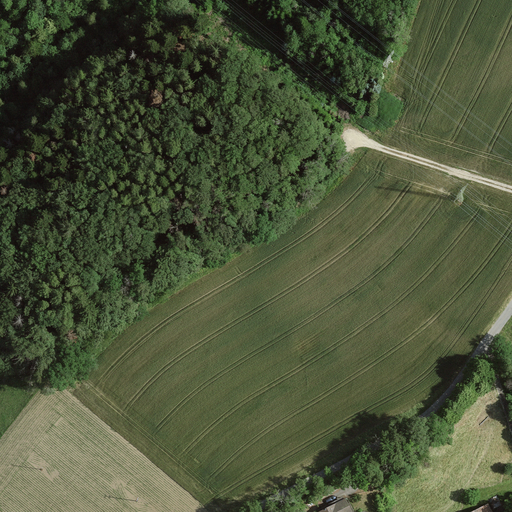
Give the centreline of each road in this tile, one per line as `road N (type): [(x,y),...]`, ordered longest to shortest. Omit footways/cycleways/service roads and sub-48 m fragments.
road 1 (unclassified): [(241,511),(432,407),(511,307)]
road 2 (track): [(346,137),(511,188)]
